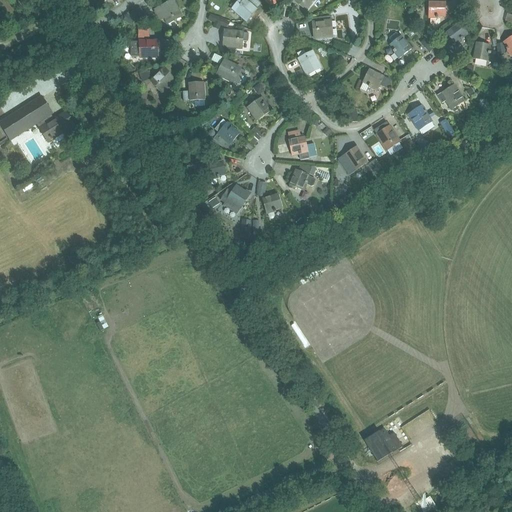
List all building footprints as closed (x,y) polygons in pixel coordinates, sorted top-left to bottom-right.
[(256,11),(255,10),(260,5),(255,0),(247,0),(246,2),(243,0),(241,0),(232,10),(246,22),(256,11)] [(306,12),(316,0),(319,0),(322,2),(324,0),(296,0),(295,2),(306,12)] [(165,19),(168,25),(181,18),(173,2),(160,9),(155,12),(160,21),(165,19)] [(429,20),(430,20),(430,26),(436,25),(436,20),(438,20),(438,18),(445,18),(445,4),(429,4),(429,20)] [(138,20),(144,17),(142,15),(144,14),(140,7),(133,11),(138,20)] [(451,23),(457,18),(453,13),(448,16),(449,18),(448,19),(451,23)] [(127,15),(123,21),(130,24),(133,18),(127,15)] [(147,15),(142,20),(146,24),(151,20),(147,15)] [(211,15),(208,21),(215,24),(213,28),(218,30),(220,26),(227,29),(229,23),(211,15)] [(312,20),(315,40),(332,38),(331,22),(330,22),(330,18),(312,20)] [(468,36),(459,24),(446,34),(456,47),(463,41),(462,40),(468,36)] [(148,29),(137,28),(137,39),(147,39),(148,29)] [(106,29),(97,34),(101,41),(110,36),(106,29)] [(225,33),(224,48),(241,49),(242,42),(248,43),(248,35),(225,33)] [(390,39),(389,40),(392,44),(390,46),(394,52),(393,52),(399,60),(411,50),(407,45),(401,37),(400,39),(397,35),(395,34),(390,39)] [(511,38),(503,44),(507,50),(506,50),(511,58),(511,38)] [(421,44),(429,54),(434,50),(426,40),(421,44)] [(350,47),(335,42),(333,49),(348,54),(350,47)] [(140,43),(131,43),(131,59),(140,59),(158,58),(158,43),(154,43),(145,43),(140,43)] [(490,47),(476,44),(473,60),(489,63),(490,54),(489,54),(490,47)] [(299,60),(307,76),(321,69),(313,53),(299,60)] [(213,54),(210,61),(217,64),(220,58),(213,54)] [(342,57),(335,61),(339,69),(346,65),(342,57)] [(246,73),(233,67),(225,62),(218,75),(234,84),(238,86),(246,73)] [(164,70),(151,83),(162,94),(175,81),(164,70)] [(369,71),(363,84),(369,87),(369,88),(377,92),(384,78),(369,71)] [(253,89),(258,96),(263,94),(263,87),(261,83),(253,89)] [(189,85),(189,95),(190,101),(205,100),(204,84),(189,85)] [(455,87),(438,97),(443,105),(446,103),(451,110),(453,109),(455,113),(458,111),(459,108),(458,106),(459,105),(464,103),(464,102),(455,87)] [(472,88),(466,92),(470,99),(476,95),(472,88)] [(42,98),(0,124),(0,126),(10,142),(38,124),(41,129),(40,130),(48,143),(74,127),(66,113),(54,121),(50,116),(53,115),(42,98)] [(501,102),(487,100),(485,107),(495,109),(495,107),(500,108),(501,102)] [(256,123),(269,113),(264,106),(263,107),(259,101),(247,109),(256,123)] [(422,108),(409,116),(418,131),(431,123),(422,108)] [(221,113),(227,120),(232,116),(227,109),(221,113)] [(348,124),(358,123),(357,110),(347,111),(348,124)] [(174,111),(173,119),(179,120),(181,113),(174,111)] [(446,120),(441,124),(450,139),(455,135),(446,120)] [(218,135),(214,139),(226,150),(229,147),(239,135),(227,124),(224,128),(220,125),(215,131),(219,134),(218,135)] [(387,124),(374,132),(377,136),(387,151),(391,157),(403,149),(399,143),(390,128),(387,124)] [(193,125),(186,128),(187,132),(190,131),(191,135),(196,133),(193,125)] [(327,129),(323,134),(327,138),(331,134),(327,129)] [(290,147),(288,147),(289,151),(291,151),(291,152),(292,158),(299,156),(301,162),(309,160),(317,158),(314,146),(307,147),(305,139),(289,142),(289,144),(290,147)] [(412,141),(403,147),(407,154),(416,148),(412,141)] [(287,144),(278,146),(279,154),(289,152),(287,144)] [(426,146),(419,150),(424,156),(430,152),(426,146)] [(348,176),(354,172),(367,164),(357,149),(344,157),(339,161),(348,176)] [(186,155),(190,164),(198,160),(196,156),(200,155),(197,150),(186,155)] [(375,160),(369,165),(375,174),(382,170),(375,160)] [(226,176),(223,162),(207,166),(211,181),(220,179),(219,178),(226,176)] [(304,192),(307,185),(312,187),(314,187),(316,182),(315,180),(309,177),(296,171),(290,186),(288,189),(295,192),(296,189),(304,192)] [(228,191),(221,201),(225,204),(224,207),(237,215),(240,210),(240,211),(249,197),(235,189),(232,194),(228,191)] [(267,215),(268,215),(269,218),(270,220),(271,220),(273,220),(274,219),(275,218),(273,214),(276,213),(276,212),(282,210),(278,196),(263,200),(267,215)] [(209,203),(212,208),(219,204),(216,199),(209,203)] [(315,218),(308,223),(312,228),(318,223),(315,218)] [(302,219),(297,223),(301,229),(307,225),(302,219)] [(251,222),(244,221),(242,231),(249,233),(251,222)] [(95,317),(99,331),(107,328),(103,315),(95,317)] [(385,430),(365,442),(378,463),(403,447),(394,434),(389,437),(385,430)] [(430,498),(424,501),(428,507),(430,509),(435,506),(434,504),(430,498)]
